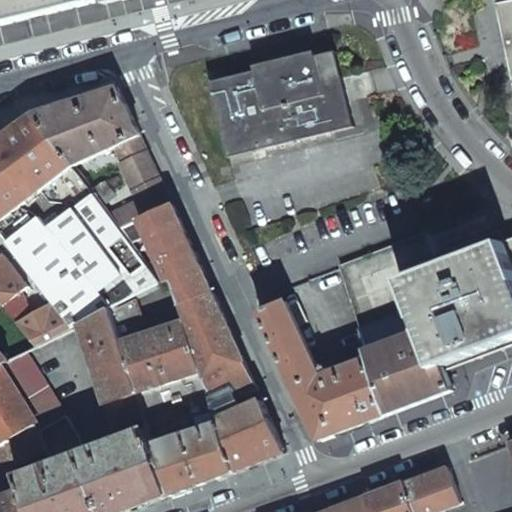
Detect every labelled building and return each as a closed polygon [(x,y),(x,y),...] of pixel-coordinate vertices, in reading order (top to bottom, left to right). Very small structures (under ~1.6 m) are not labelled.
[(0,0),(0,22),(88,0),(0,0)] [(511,0),(502,0),(511,43),(511,0)] [(337,44),(207,74),(225,151),(226,151),(232,178),(278,167),(272,140),(354,121),(337,44)] [(126,161),(150,151),(121,88),(35,115),(77,166),(119,147),(126,161)] [(140,296),(163,285),(134,245),(133,243),(123,229),(111,214),(77,166),(35,115),(0,141),(0,234),(38,283),(41,281),(79,325),(84,323),(114,308),(140,296)] [(146,218),(174,205),(150,151),(126,161),(122,162),(139,201),(146,218)] [(123,229),(146,218),(139,201),(111,214),(123,229)] [(174,279),(185,311),(217,297),(174,205),(146,218),(123,229),(133,243),(150,234),(171,281),(174,279)] [(389,414),(456,389),(447,365),(496,348),(506,350),(511,347),(511,244),(444,269),(430,234),(343,266),(369,357),(389,414)] [(21,323),(34,316),(23,295),(30,288),(3,253),(0,255),(0,299),(21,322),(21,323)] [(125,342),(154,332),(140,296),(114,308),(125,342)] [(217,297),(185,311),(189,321),(206,371),(219,408),(260,389),(217,297)] [(287,300),(273,306),(261,310),(319,434),(321,436),(324,438),(327,438),(330,436),(389,414),(369,357),(343,367),(340,361),(323,368),(325,373),(318,376),(313,364),(315,363),(287,300)] [(41,345),(77,327),(57,304),(34,316),(21,323),(41,345)] [(148,414),(141,393),(125,342),(114,308),(84,323),(115,424),(140,417),(148,414)] [(206,371),(189,321),(154,332),(125,342),(141,393),(206,371)] [(38,511),(127,511),(174,495),(153,429),(144,432),(89,452),(83,435),(31,351),(14,361),(5,367),(38,424),(52,448),(20,462),(25,474),(30,489),(38,511)] [(0,369),(5,367),(14,361),(9,355),(1,360),(0,358),(0,369)] [(5,367),(0,369),(0,445),(38,424),(5,367)] [(223,417),(219,408),(206,371),(141,393),(148,414),(153,429),(174,495),(241,470),(223,417)] [(290,451),(265,399),(223,417),(241,470),(290,451)] [(148,414),(140,417),(144,432),(153,429),(148,414)] [(52,448),(38,424),(0,445),(0,448),(12,480),(25,474),(20,462),(52,448)] [(465,502),(453,465),(409,481),(418,511),(438,511),(440,511),(465,502)] [(377,511),(418,511),(409,481),(371,495),(377,511)] [(0,500),(0,511),(38,511),(30,489),(0,500)] [(336,511),(377,511),(371,495),(335,509),(336,511)]
